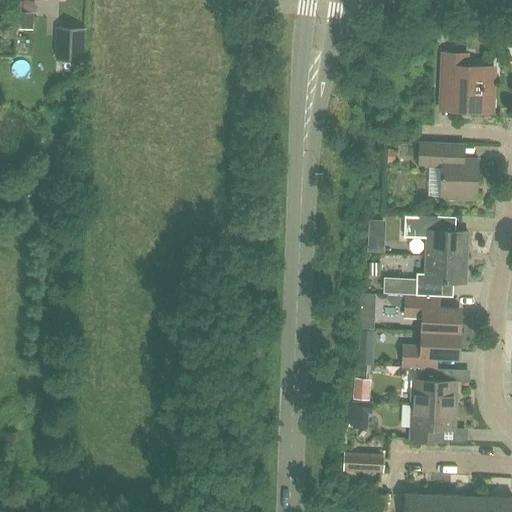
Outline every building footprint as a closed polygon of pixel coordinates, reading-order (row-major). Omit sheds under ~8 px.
[(34,13),(16,12),(15,29),(33,30),(34,13)] [(436,35),(453,35),(454,27),(437,26),(436,35)] [(59,27),(58,52),(83,53),(84,28),(59,27)] [(453,80),(452,108),(491,110),(493,80),(480,80),(480,66),(465,65),(466,53),(440,52),(439,79),(453,80)] [(476,199),(477,156),(465,156),(465,142),(446,141),(419,140),(418,165),(441,166),(440,197),(476,199)] [(425,254),(466,256),(467,230),(455,229),(455,215),(419,214),(418,235),(426,236),(425,254)] [(369,220),(369,232),(385,233),(386,221),(369,220)] [(466,256),(425,254),(425,272),(416,271),(415,293),(431,294),(441,294),(452,295),(452,281),(465,282),(466,256)] [(422,317),(421,330),(458,331),(459,307),(440,306),(441,294),(431,294),(415,293),(405,293),(404,316),(422,317)] [(375,316),(358,316),(358,329),(374,329),(375,316)] [(457,355),(458,331),(421,330),(421,343),(403,342),(402,365),(420,366),(429,366),(437,367),(438,355),(457,355)] [(374,350),(357,350),(356,363),(373,363),(374,350)] [(414,378),(413,402),(454,404),(455,379),(450,379),(451,367),(428,367),(420,366),(419,379),(414,378)] [(352,377),(352,399),(368,399),(368,377),(352,377)] [(371,402),(348,402),(347,428),(367,429),(368,413),(371,413),(371,402)] [(453,428),(454,404),(413,402),(411,439),(447,440),(448,427),(453,428)] [(345,469),(369,470),(381,471),(381,455),(369,454),(345,453),(345,469)] [(424,511),(426,493),(404,492),(404,503),(401,503),(401,509),(391,509),(390,511),(424,511)] [(426,493),(424,511),(446,511),(448,494),(426,493)] [(448,494),(446,511),(468,511),(469,495),(448,494)] [(490,511),(491,496),(469,495),(468,511),(490,511)] [(511,511),(511,496),(491,496),(490,511),(511,511)]
